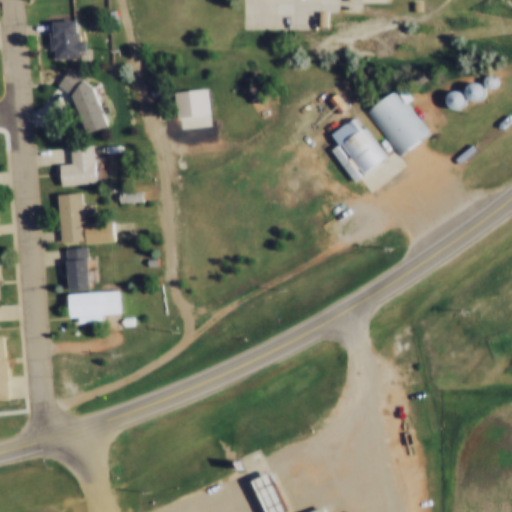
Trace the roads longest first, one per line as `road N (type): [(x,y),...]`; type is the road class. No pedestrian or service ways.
road 1 (secondary): [(0,455),(115,425),(298,339),(511,196)]
road 2 (residential): [(46,444),(10,0)]
